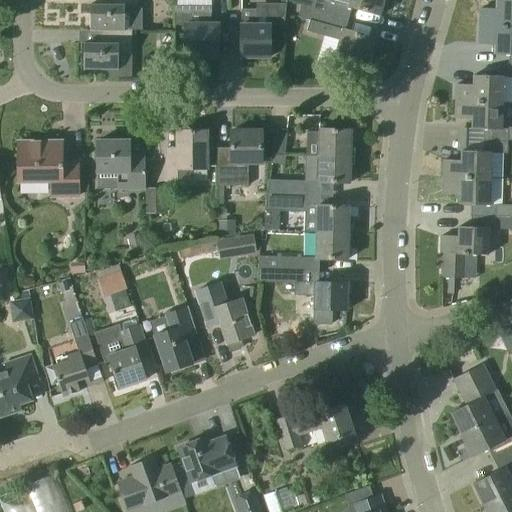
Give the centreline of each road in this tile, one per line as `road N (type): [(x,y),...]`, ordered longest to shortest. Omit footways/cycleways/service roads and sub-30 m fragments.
road 1 (residential): [(0,458),(84,441),(399,337)]
road 2 (residential): [(412,109),(64,86),(26,75)]
road 3 (residential): [(399,337),(400,214),(412,109)]
road 4 (residential): [(438,511),(417,450),(399,337)]
